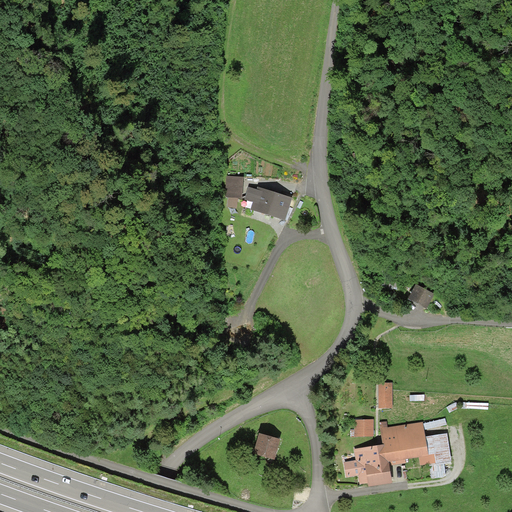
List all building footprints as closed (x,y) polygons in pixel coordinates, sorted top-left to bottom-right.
[(226,198),(228,198),(237,199),(242,199),(243,178),(227,176),(226,198)] [(285,221),(292,199),(274,193),(259,188),(258,190),(249,187),(245,200),(253,202),(250,210),(285,221)] [(237,208),(237,199),(228,198),(228,207),(237,208)] [(383,277),(380,286),(394,291),(397,281),(383,277)] [(416,285),(408,300),(426,310),(434,295),(416,285)] [(379,383),(379,409),(393,409),(392,383),(379,383)] [(354,420),(355,437),(374,437),(374,420),(354,420)] [(379,423),(382,446),(384,445),(387,464),(389,463),(389,465),(406,463),(406,460),(419,458),(420,466),(430,464),(436,464),(435,456),(429,457),(426,438),(423,423),(388,428),(387,421),(379,423)] [(259,435),(254,454),(275,460),(280,440),(259,435)] [(447,435),(426,438),(429,457),(435,456),(436,464),(430,464),(432,479),(446,477),(444,464),(452,463),(447,435)] [(382,446),(354,450),(356,461),(344,463),(346,478),(358,476),(360,485),(368,483),(368,488),(392,484),(389,465),(389,463),(387,464),(384,445),(382,446)]
